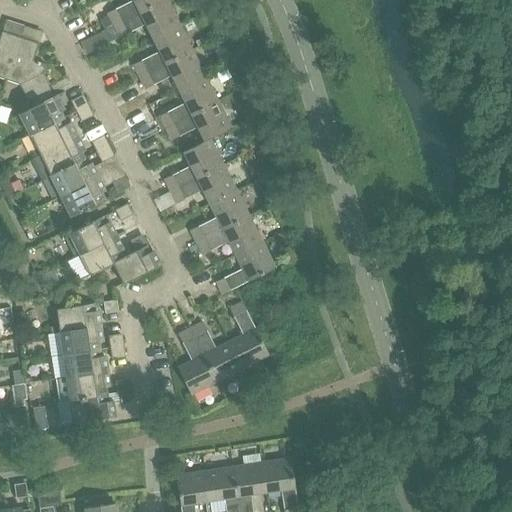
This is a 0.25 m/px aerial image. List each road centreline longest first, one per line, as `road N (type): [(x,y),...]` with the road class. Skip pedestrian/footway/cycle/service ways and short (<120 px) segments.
road 1 (residential): [(155,511),(130,306),(182,279),(93,84),(49,22),(0,9)]
road 2 (unclassified): [(441,511),(303,55),(279,0)]
